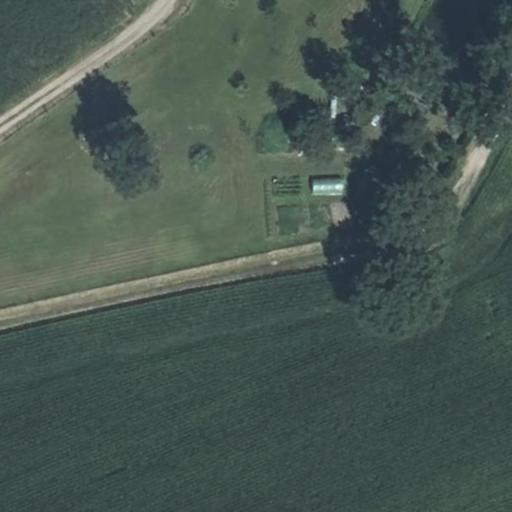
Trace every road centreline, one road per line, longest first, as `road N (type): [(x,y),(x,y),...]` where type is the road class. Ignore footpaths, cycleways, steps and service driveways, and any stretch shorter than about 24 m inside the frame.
road 1 (track): [(511,100),(441,230),(375,254),(248,271),(0,324)]
road 2 (track): [(0,124),(169,0)]
